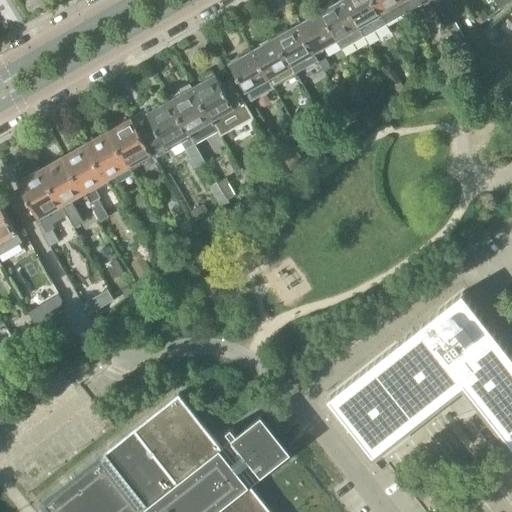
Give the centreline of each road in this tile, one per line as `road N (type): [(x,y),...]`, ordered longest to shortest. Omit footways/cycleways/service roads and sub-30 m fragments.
road 1 (tertiary): [(0,105),(187,0)]
road 2 (tertiary): [(131,0),(0,74)]
